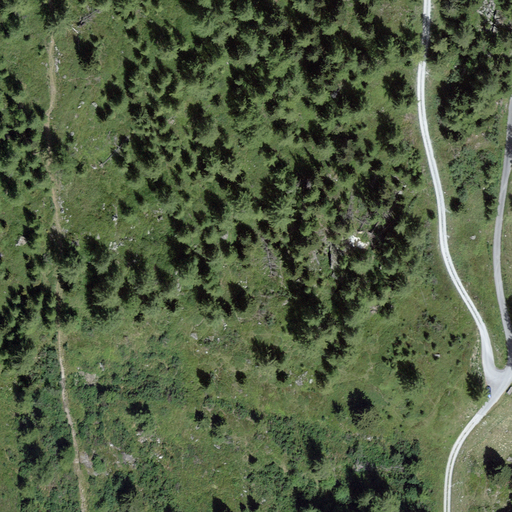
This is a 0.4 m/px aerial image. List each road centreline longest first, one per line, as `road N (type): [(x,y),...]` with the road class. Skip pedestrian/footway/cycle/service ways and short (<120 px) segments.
road 1 (track): [(427,0),(418,83),(440,232),(499,379)]
road 2 (track): [(511,349),(497,273),(511,113)]
road 3 (track): [(499,379),(444,476),(445,511)]
